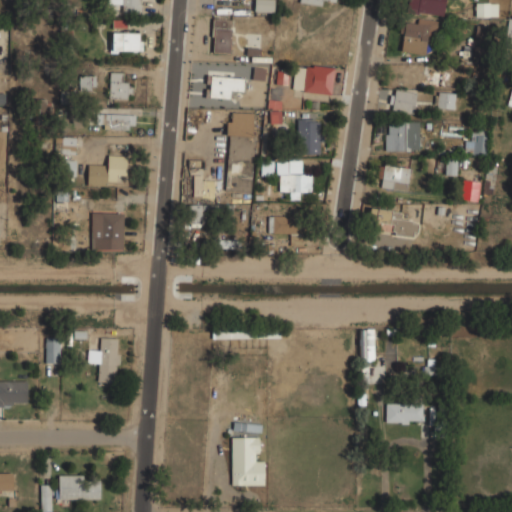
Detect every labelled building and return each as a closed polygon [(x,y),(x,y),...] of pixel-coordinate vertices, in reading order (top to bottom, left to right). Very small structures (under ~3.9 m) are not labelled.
[(121,0),(121,12),(140,12),(140,0),(121,0)] [(254,0),(254,12),(273,13),(273,0),(254,0)] [(416,0),(416,12),(443,14),(443,0),(416,0)] [(400,50),(423,53),(425,40),(434,41),(436,18),(415,15),(415,22),(403,21),(400,50)] [(231,18),(212,17),(211,51),(230,52),(231,18)] [(126,20),(113,20),(112,28),(126,28),(126,20)] [(485,27),(474,26),(473,52),(483,52),(485,27)] [(141,51),(141,30),(110,30),(110,51),(141,51)] [(291,89),(330,93),(333,66),(294,62),(291,89)] [(442,70),(411,67),(410,85),(436,88),(434,106),(453,108),(455,92),(440,91),(442,70)] [(109,98),(131,98),(131,80),(120,80),(120,71),(109,71),(109,98)] [(286,85),(288,73),(277,72),(275,83),(286,85)] [(95,89),(95,74),(78,74),(78,89),(95,89)] [(242,77),(209,76),(208,97),(230,97),(230,90),(241,90),(242,77)] [(391,110),(413,112),(415,90),(393,88),(391,110)] [(281,100),(269,100),(268,123),(280,123),(281,100)] [(129,111),(109,111),(109,129),(129,129),(129,111)] [(211,120),(226,120),(224,190),(251,191),(254,112),(212,111),(211,120)] [(297,153),(321,153),(321,118),(297,118),(297,153)] [(384,120),(384,149),(419,149),(419,120),(384,120)] [(486,154),(487,129),(471,129),(470,154),(486,154)] [(54,152),(75,152),(75,135),(54,135),(54,152)] [(86,185),(107,185),(107,177),(125,177),(125,154),(107,154),(107,164),(87,164),(86,185)] [(446,173),(455,173),(455,157),(446,157),(446,173)] [(74,158),(64,158),(64,174),(74,174),(74,158)] [(287,161),(277,161),(276,191),(290,191),(290,193),(310,194),(310,173),(287,172),(287,161)] [(408,165),(378,164),(377,188),(407,189),(408,165)] [(213,196),(213,175),(191,175),(191,196),(213,196)] [(477,199),(478,180),(461,179),(460,199),(477,199)] [(416,236),(418,221),(400,219),(401,211),(369,207),(367,219),(390,222),(389,233),(416,236)] [(122,249),(122,211),(101,211),(101,232),(91,232),(91,249),(122,249)] [(295,215),(267,215),(267,232),(295,232),(295,215)] [(211,337),(278,337),(278,327),(211,327),(211,337)] [(373,327),(359,327),(359,361),(373,361),(373,327)] [(118,337),(99,336),(98,348),(87,348),(87,362),(97,362),(97,381),(117,382),(118,337)] [(44,362),(59,362),(59,338),(44,338),(44,362)] [(368,373),(366,361),(359,362),(361,374),(368,373)] [(25,379),(0,379),(0,405),(25,405),(25,379)] [(385,402),(385,421),(420,421),(420,402),(385,402)] [(262,435),(230,435),(230,484),(262,484),(262,435)] [(0,490),(11,490),(11,469),(0,469),(0,490)] [(56,498),(98,498),(98,474),(56,474),(56,498)] [(50,483),(39,483),(39,510),(50,510),(50,483)]
